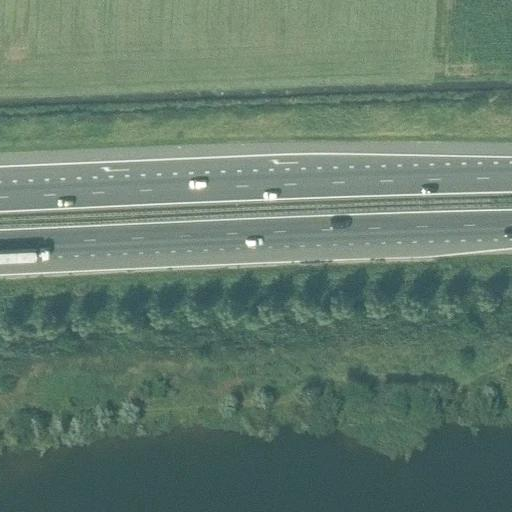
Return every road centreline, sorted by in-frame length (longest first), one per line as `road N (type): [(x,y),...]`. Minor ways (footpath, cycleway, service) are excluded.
road 1 (motorway): [(511,178),(0,199)]
road 2 (motorway): [(0,246),(511,227)]
